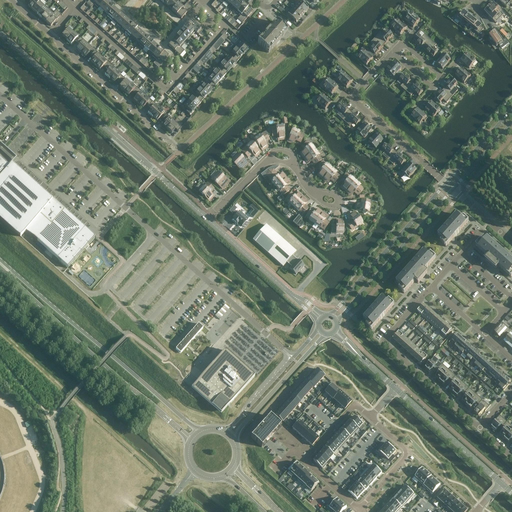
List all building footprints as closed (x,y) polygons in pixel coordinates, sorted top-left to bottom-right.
[(32,10),(40,2),(37,0),(33,0),(28,6),(32,10)] [(94,5),(98,0),(89,0),(86,4),(91,8),(94,5)] [(106,0),(105,0),(98,0),(94,5),(98,9),(106,0)] [(104,11),(110,4),(106,0),(98,9),(99,8),(104,11)] [(172,11),(178,3),(174,0),(173,0),(168,7),(172,11)] [(232,9),(240,1),(238,0),(232,0),(228,5),(232,9)] [(309,9),(304,4),(306,2),(303,0),(298,0),(295,4),(305,13),(309,9)] [(511,4),(506,0),(499,0),(506,8),(511,4)] [(244,4),(240,1),(232,9),(233,8),(237,11),(236,12),(236,13),(244,4)] [(37,14),(44,6),(40,2),(32,10),(37,14)] [(176,15),(186,4),(183,7),(178,3),(172,11),(176,15)] [(498,10),(499,9),(494,3),(489,7),(500,18),(503,15),(498,10)] [(115,8),(110,4),(104,11),(108,15),(107,16),(107,17),(115,8)] [(181,19),(191,8),(186,4),(176,15),(181,19)] [(248,8),(244,4),(236,13),(240,16),(237,19),(237,20),(248,8)] [(305,13),(295,4),(291,9),(301,18),(305,13)] [(41,18),(49,10),(48,11),(44,7),(44,6),(37,14),(41,18)] [(500,18),(489,7),(486,10),(488,11),(486,13),(495,23),(500,18)] [(112,21),(119,12),(115,8),(107,17),(112,21)] [(252,12),(248,8),(237,20),(242,24),(252,12)] [(301,18),(291,9),(285,15),(290,20),(292,18),(297,22),(301,18)] [(46,22),(56,10),(53,14),(49,10),(41,18),(46,22)] [(51,26),(61,15),(56,10),(46,22),(51,26)] [(116,25),(124,16),(119,12),(112,21),(116,25)] [(473,19),(465,12),(463,14),(460,12),(456,16),(462,20),(463,19),(468,23),(464,27),(466,28),(473,19)] [(420,20),(411,13),(408,17),(407,15),(403,19),(413,28),(420,20)] [(121,29),(128,20),(124,16),(116,25),(121,29)] [(483,29),(479,25),(480,24),(473,19),(466,28),(466,29),(470,25),(475,29),(474,30),(479,35),(483,29)] [(125,33),(133,24),(128,20),(121,29),(122,28),(126,31),(125,32),(125,33)] [(198,35),(203,30),(191,20),(187,25),(195,32),(198,35)] [(407,28),(398,20),(391,27),(400,35),(407,28)] [(272,50),(284,36),(282,35),(286,31),(276,22),(257,43),(267,52),(270,48),(272,50)] [(130,37),(137,28),(133,24),(125,33),(130,37)] [(195,32),(187,25),(183,29),(191,36),(195,32)] [(66,40),(73,33),(66,26),(63,30),(65,32),(62,36),(66,40)] [(142,32),(137,28),(130,37),(134,41),(142,32)] [(191,36),(183,29),(179,33),(187,39),(188,40),(191,36)] [(503,41),(499,35),(499,34),(495,29),(492,31),(494,33),(490,36),(497,46),(499,45),(502,49),(508,44),(505,40),(503,41)] [(384,46),(393,35),(388,31),(384,35),(380,32),(375,38),(384,46)] [(139,45),(146,36),(142,32),(134,41),(139,45)] [(77,43),(81,38),(80,39),(73,33),(66,40),(71,45),(75,41),(77,43)] [(188,40),(187,39),(179,33),(176,36),(183,43),(184,44),(188,40)] [(423,48),(431,40),(425,35),(422,38),(418,35),(414,40),(423,48)] [(143,49),(151,40),(146,36),(139,45),(143,49)] [(184,44),(183,43),(176,36),(173,40),(181,48),(184,44)] [(88,45),(81,38),(77,43),(80,45),(76,49),(81,53),(88,45)] [(376,55),(384,46),(375,38),(370,44),(374,47),(371,50),(376,55)] [(147,53),(155,44),(151,40),(143,49),(144,48),(148,51),(147,52),(147,53)] [(180,56),(184,51),(181,48),(173,40),(168,45),(180,56)] [(437,53),(433,49),(436,45),(431,40),(423,48),(433,57),(437,53)] [(246,45),(244,47),(239,43),(235,47),(236,48),(243,55),(250,48),(246,45)] [(152,57),(159,48),(155,44),(147,53),(152,57)] [(96,51),(89,45),(88,45),(81,53),(85,57),(89,53),(92,56),(96,51)] [(243,55),(236,48),(235,47),(234,46),(229,51),(232,53),(230,55),(234,59),(237,62),(243,55)] [(156,60),(164,52),(159,48),(152,57),(156,60)] [(373,58),(372,58),(374,56),(367,50),(366,52),(364,50),(358,58),(366,66),(373,58)] [(95,66),(103,57),(96,51),(92,56),(94,58),(90,62),(95,66)] [(158,68),(168,56),(164,52),(156,60),(153,64),(158,68)] [(451,60),(443,54),(435,63),(443,69),(451,60)] [(476,61),(467,54),(461,61),(469,69),(476,61)] [(237,62),(234,59),(232,61),(226,55),(222,60),(231,68),(237,62)] [(100,70),(103,66),(106,68),(110,64),(103,57),(95,66),(100,70)] [(231,68),(222,60),(217,64),(224,70),(222,72),(225,75),(231,68)] [(394,77),(402,69),(394,62),(386,71),(394,77)] [(117,70),(110,64),(106,68),(108,71),(105,75),(109,79),(117,70)] [(225,75),(222,72),(220,74),(214,68),(210,73),(219,82),(225,75)] [(455,75),(464,83),(471,76),(462,68),(455,75)] [(123,78),(116,71),(117,70),(109,79),(114,83),(118,79),(120,81),(123,78)] [(219,82),(210,73),(205,78),(212,83),(210,85),(213,89),(219,82)] [(353,81),(346,74),(344,73),(341,77),(339,75),(336,79),(346,88),(353,81)] [(413,83),(404,74),(399,79),(404,83),(400,87),(406,91),(413,83)] [(124,92),(131,83),(130,84),(123,78),(120,81),(123,83),(119,87),(124,92)] [(458,90),(454,87),(457,84),(452,79),(444,89),(452,97),(458,90)] [(338,87),(330,80),(323,87),(332,95),(335,91),(335,90),(338,87)] [(207,95),(213,89),(210,85),(208,87),(202,82),(198,87),(207,95)] [(135,94),(139,89),(131,83),(124,92),(128,96),(132,92),(135,94)] [(423,91),(413,83),(406,91),(411,96),(414,92),(419,96),(423,91)] [(142,86),(139,89),(146,94),(148,92),(142,86)] [(207,95),(198,87),(193,91),(200,97),(198,99),(201,102),(207,95)] [(146,96),(139,89),(135,94),(137,96),(133,100),(138,104),(146,96)] [(452,97),(444,89),(435,99),(440,103),(443,100),(447,103),(452,97)] [(332,102),(323,94),(320,98),(318,97),(315,101),(325,110),(332,102)] [(149,107),(153,102),(146,96),(138,104),(143,109),(146,105),(149,107)] [(195,109),(201,102),(198,99),(196,101),(192,97),(188,102),(195,109)] [(195,109),(188,102),(186,100),(182,105),(188,110),(186,112),(189,116),(195,109)] [(160,108),(153,102),(149,107),(151,109),(148,113),(152,117),(160,108)] [(437,114),(438,115),(441,117),(444,113),(432,102),(425,109),(434,117),(437,114)] [(343,121),(351,112),(341,103),(337,108),(341,111),(337,115),(343,121)] [(166,116),(159,110),(160,109),(160,108),(152,117),(157,121),(161,117),(163,119),(167,115),(166,116)] [(428,118),(418,109),(411,117),(420,124),(423,120),(425,122),(428,118)] [(361,121),(351,112),(343,121),(350,126),(353,122),(357,126),(361,121)] [(174,121),(167,115),(163,119),(166,122),(162,126),(167,130),(174,121)] [(182,128),(174,121),(167,130),(171,134),(175,130),(178,132),(182,128)] [(364,139),(372,130),(365,124),(357,133),(364,139)] [(285,131),(285,129),(284,128),(283,127),(271,129),(272,135),(275,135),(275,136),(277,135),(278,139),(284,138),(283,132),(285,131)] [(292,131),(288,141),(294,144),(295,140),(300,143),(301,142),(304,136),(292,131)] [(269,139),(265,134),(255,141),(261,150),(267,146),(264,143),(267,141),(266,141),(269,139)] [(376,149),(383,141),(380,138),(380,137),(376,134),(369,142),(376,149)] [(310,146),(309,145),(310,144),(308,141),(301,146),(304,150),(301,153),(305,158),(315,151),(311,145),(310,146)] [(260,152),(252,144),(245,150),(244,149),(242,152),(248,158),(252,154),(255,157),(260,152)] [(388,160),(396,152),(386,144),(382,148),(385,151),(382,155),(388,160)] [(321,160),(319,157),(318,158),(317,157),(318,157),(317,156),(318,156),(315,151),(305,158),(308,163),(312,161),(314,165),(321,160)] [(406,161),(396,152),(388,160),(394,165),(397,162),(401,166),(406,161)] [(246,162),(238,154),(231,161),(232,162),(232,164),(233,166),(234,166),(236,166),(241,171),(248,164),(246,162)] [(52,202),(12,165),(9,168),(1,160),(0,159),(0,219),(20,237),(21,236),(24,233),(26,231),(37,241),(49,252),(50,253),(68,268),(95,238),(90,234),(64,210),(63,211),(52,202),(53,201),(53,200),(52,202)] [(331,169),(327,165),(326,166),(325,166),(324,165),(325,164),(323,161),(317,168),(321,171),(318,174),(323,178),(331,169)] [(409,178),(417,170),(413,166),(412,167),(409,164),(400,173),(404,176),(405,175),(409,178)] [(340,177),(337,174),(336,175),(331,170),(330,170),(331,169),(323,178),(328,183),(330,180),(332,181),(334,183),(340,177)] [(285,179),(281,174),(278,176),(277,175),(276,176),(273,171),(269,172),(268,175),(277,186),(285,179)] [(229,182),(224,177),(224,176),(223,174),(222,173),(220,174),(218,172),(212,180),(222,189),(229,182)] [(354,182),(346,175),(341,179),(341,180),(344,184),(342,187),(347,191),(354,182)] [(284,195),(289,191),(287,189),(287,188),(286,187),(289,184),(285,179),(277,186),(284,195)] [(363,190),(354,182),(347,191),(351,195),(354,192),(358,195),(363,190)] [(213,188),(208,184),(200,193),(199,195),(202,197),(204,197),(208,201),(213,196),(210,193),(211,191),(211,190),(213,188)] [(295,206),(302,198),(298,193),(295,196),(291,193),(285,199),(288,201),(289,200),(295,206)] [(302,215),(308,208),(306,206),(305,206),(304,205),(307,202),(302,198),(295,206),(300,211),(300,212),(302,215)] [(367,212),(368,204),(369,204),(370,201),(362,199),(361,204),(357,204),(356,210),(362,211),(362,213),(364,214),(365,214),(367,212)] [(248,219),(239,211),(237,213),(234,211),(237,209),(234,206),(229,211),(232,214),(235,216),(232,219),(233,219),(232,220),(238,225),(238,224),(241,227),(242,226),(243,227),(246,222),(246,221),(248,219)] [(314,224),(322,213),(316,210),(314,213),(313,212),(312,213),(309,211),(306,216),(310,219),(309,220),(314,224)] [(324,230),(329,223),(326,221),(325,220),(327,217),(322,213),(314,224),(320,227),(320,226),(322,227),(321,228),(324,230)] [(361,222),(354,213),(349,217),(351,220),(349,222),(350,223),(347,225),(351,230),(361,222)] [(293,222),(301,228),(305,223),(300,220),(303,217),(299,214),(293,222)] [(454,217),(440,233),(441,234),(439,236),(443,240),(442,240),(440,242),(445,246),(454,236),(455,237),(460,232),(459,231),(468,221),(463,216),(461,219),(457,216),(456,218),(454,217)] [(343,222),(336,221),(336,225),(334,225),(334,226),(331,226),(331,233),(336,233),(336,234),(342,234),(342,233),(343,233),(344,232),(345,230),(345,229),(343,228),(343,222)] [(296,252),(266,225),(253,240),(282,267),(286,262),(291,257),(296,252)] [(362,232),(355,237),(358,241),(364,236),(362,232)] [(511,259),(489,240),(488,241),(486,239),(483,243),(480,240),(476,245),(493,260),(490,263),(497,269),(499,266),(511,277),(511,276),(511,259)] [(421,253),(398,279),(399,281),(397,283),(401,286),(399,289),(403,293),(415,281),(417,283),(423,277),(420,274),(435,257),(431,253),(428,256),(425,252),(423,255),(421,253)] [(297,261),(291,257),(286,262),(292,267),(290,269),(296,274),(300,270),(301,270),(304,267),(303,266),(304,266),(297,260),(297,261)] [(366,325),(371,329),(380,319),(381,320),(385,315),(385,314),(394,304),(389,300),(387,302),(383,299),(381,301),(380,300),(365,316),(367,317),(365,320),(368,323),(366,325)] [(215,316),(219,319),(229,308),(225,304),(215,316)] [(421,315),(428,308),(423,304),(417,311),(421,315)] [(425,318),(432,311),(428,308),(421,315),(425,318)] [(429,322),(436,315),(432,311),(425,318),(429,322)] [(507,324),(511,318),(511,315),(509,313),(503,320),(507,324)] [(434,325),(440,319),(436,315),(429,322),(434,325)] [(438,329),(444,322),(440,319),(434,325),(438,329)] [(442,333),(448,326),(444,322),(438,329),(442,333)] [(505,335),(511,329),(510,330),(503,323),(498,328),(499,329),(495,333),(499,337),(503,333),(505,335)] [(201,330),(203,328),(202,327),(199,324),(198,324),(176,349),(180,353),(181,353),(199,332),(201,330)] [(446,336),(452,330),(448,326),(442,333),(446,336)] [(397,342),(403,335),(399,332),(393,338),(397,342)] [(456,344),(462,338),(458,334),(455,337),(455,336),(455,335),(449,342),(451,340),(456,344)] [(401,346),(407,339),(403,335),(397,342),(401,346)] [(466,342),(462,338),(456,344),(460,348),(466,342)] [(405,349),(411,343),(407,339),(401,346),(405,349)] [(462,353),(470,345),(466,342),(460,348),(458,350),(462,353)] [(409,353),(415,346),(411,343),(405,349),(409,353)] [(466,357),(474,349),(470,345),(462,353),(466,357)] [(413,357),(419,350),(415,346),(409,353),(413,357)] [(472,359),(478,353),(474,349),(466,357),(471,361),(472,359)] [(209,368),(193,386),(222,412),(254,377),(225,350),(218,358),(214,365),(210,369),(209,368)] [(417,360),(423,353),(419,350),(413,357),(417,360)] [(421,364),(427,357),(423,353),(417,360),(421,364)] [(476,362),(482,356),(478,353),(472,359),(476,362)] [(430,372),(435,366),(438,368),(442,363),(434,357),(436,354),(435,354),(429,361),(430,361),(430,360),(431,361),(425,368),(430,372)] [(479,368),(486,360),(482,356),(476,362),(475,364),(478,368),(479,368)] [(483,371),(490,363),(486,360),(479,368),(483,371)] [(439,381),(447,372),(449,370),(442,363),(438,368),(441,371),(435,377),(436,377),(435,378),(439,381)] [(487,375),(494,367),(490,363),(483,371),(483,372),(487,375)] [(491,379),(498,371),(494,367),(487,375),(491,379)] [(324,376),(317,369),(313,373),(320,380),(324,376)] [(444,384),(449,378),(452,381),(456,376),(449,370),(447,372),(439,381),(443,384),(444,384)] [(495,382),(502,374),(498,371),(491,379),(493,377),(496,380),(495,382)] [(320,380),(313,373),(310,377),(317,384),(320,380)] [(506,378),(502,374),(495,382),(499,386),(506,378)] [(453,392),(460,384),(462,382),(456,376),(452,381),(454,383),(449,389),(453,392)] [(317,384),(310,377),(306,381),(306,380),(314,388),(317,384)] [(503,391),(510,384),(509,384),(508,384),(510,381),(506,377),(506,378),(499,386),(504,390),(503,391)] [(314,388),(306,380),(302,384),(310,391),(313,387),(314,388)] [(463,390),(465,392),(465,393),(469,388),(462,382),(460,384),(453,392),(457,396),(463,390)] [(310,391),(302,384),(299,388),(306,395),(310,391)] [(329,396),(335,388),(331,385),(325,392),(329,396)] [(306,395),(299,388),(295,392),(303,399),(306,395)] [(332,399),(340,391),(339,391),(335,388),(329,396),(332,399)] [(466,404),(474,396),(476,394),(469,388),(465,393),(468,395),(462,401),(463,401),(462,402),(466,405),(467,405),(466,404)] [(337,402),(343,395),(340,391),(332,399),(333,399),(337,402)] [(303,399),(295,392),(292,395),(300,403),(300,402),(303,399)] [(471,408),(476,402),(478,405),(482,400),(481,399),(476,394),(474,396),(466,404),(467,405),(471,408)] [(300,403),(292,395),(292,396),(289,400),(296,406),(300,403)] [(340,406),(347,398),(343,395),(337,402),(340,406)] [(344,409),(351,402),(347,398),(340,406),(344,409)] [(296,406),(289,400),(285,403),(293,410),(296,406)] [(485,410),(485,411),(485,412),(491,405),(489,406),(484,402),(482,401),(483,400),(482,400),(478,405),(480,406),(474,413),(479,417),(485,410)] [(293,410),(285,403),(282,407),(290,414),(293,410)] [(290,414),(282,407),(279,411),(286,418),(287,417),(290,414)] [(286,418),(279,411),(275,415),(283,422),(286,418)] [(505,424),(507,422),(500,415),(496,419),(497,420),(491,427),(496,431),(501,425),(503,426),(505,424)] [(261,447),(281,426),(270,416),(251,438),(261,447)] [(363,424),(355,417),(351,421),(350,420),(359,429),(363,424)] [(359,429),(350,420),(346,425),(355,433),(359,429)] [(296,432),(303,424),(299,421),(292,428),(294,430),(296,432)] [(511,430),(511,429),(511,426),(507,422),(505,424),(503,426),(505,429),(500,434),(501,435),(500,436),(504,439),(504,438),(511,430)] [(300,435),(307,428),(303,424),(296,432),(300,435)] [(355,433),(346,425),(342,429),(351,438),(355,433)] [(304,439),(311,431),(307,428),(300,435),(304,439)] [(351,438),(342,429),(337,434),(347,442),(350,438),(351,438)] [(308,442),(314,435),(311,431),(304,439),(308,442)] [(347,442),(337,434),(333,438),(343,446),(347,442)] [(319,438),(314,435),(308,442),(312,446),(319,438)] [(343,446),(333,438),(329,442),(339,451),(343,446)] [(339,451),(329,442),(325,447),(334,455),(334,454),(338,450),(338,451),(339,451)] [(383,457),(391,447),(386,443),(383,447),(381,445),(376,450),(383,457)] [(334,455),(325,447),(326,447),(322,452),(330,459),(334,455)] [(396,452),(391,447),(383,457),(384,456),(391,462),(395,457),(393,455),(396,452)] [(330,459),(322,452),(318,456),(327,464),(326,463),(330,459)] [(327,464),(318,456),(314,461),(323,469),(327,464)] [(293,476),(301,467),(296,462),(288,472),(293,476)] [(382,472),(373,465),(369,470),(378,477),(382,472)] [(297,480),(306,471),(301,467),(293,476),(294,475),(298,479),(297,480)] [(419,482),(427,472),(422,468),(414,477),(419,482)] [(378,477),(369,470),(365,474),(374,482),(378,477)] [(302,484),(310,475),(306,471),(297,480),(302,484)] [(423,486),(432,476),(427,472),(419,482),(423,485),(423,486)] [(374,482),(365,474),(361,478),(360,478),(370,486),(374,482)] [(306,488),(314,479),(310,475),(302,484),(306,488)] [(427,490),(436,481),(431,477),(432,477),(432,476),(423,486),(427,490)] [(370,486),(360,478),(356,482),(366,491),(370,486)] [(319,483),(314,479),(306,488),(311,492),(319,483)] [(440,485),(436,481),(427,490),(432,494),(440,485)] [(366,491),(356,482),(352,486),(361,495),(365,490),(365,491),(366,491)] [(361,495),(352,486),(348,491),(357,499),(361,495)] [(405,486),(401,491),(411,499),(415,494),(405,486)] [(441,503),(449,494),(445,490),(436,499),(441,503)] [(411,499),(401,491),(397,495),(406,504),(411,499)] [(446,507),(454,498),(449,494),(441,503),(442,502),(446,506),(445,507),(446,507)] [(406,504),(397,495),(393,499),(402,508),(406,504)] [(450,511),(458,502),(454,498),(446,507),(450,511)] [(333,511),(342,503),(337,499),(334,502),(332,500),(327,505),(334,511),(333,511)] [(402,508),(393,499),(389,504),(397,511),(398,511),(402,508)] [(450,511),(457,511),(463,506),(458,502),(450,511)] [(347,507),(342,503),(333,511),(344,511),(343,511),(347,507)]
